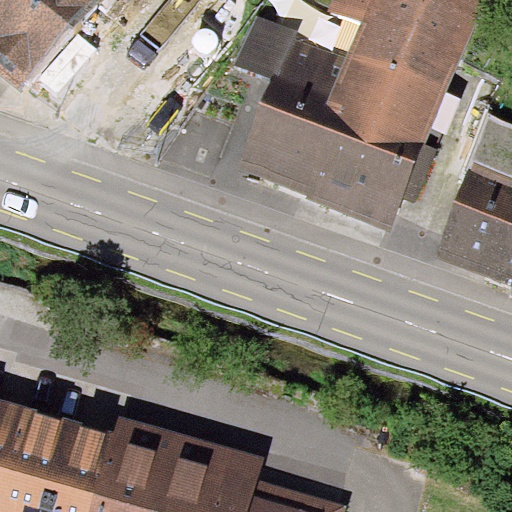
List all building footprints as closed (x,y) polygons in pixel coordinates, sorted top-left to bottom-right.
[(15,0),(0,24),(0,56),(94,130),(133,85),(166,112),(236,23),(211,1),(209,0),(15,0)] [(0,0),(0,24),(15,0),(0,0)] [(275,68),(239,169),(312,195),(323,199),(383,220),(462,0),(346,0),(345,2),(366,9),(346,66),(284,43),(275,68)] [(240,55),(275,68),(284,43),(290,26),(255,14),(240,55)] [(511,158),(472,145),(434,255),(498,277),(511,281),(511,158)] [(0,414),(0,511),(345,511),(155,458),(20,420),(0,414)]
